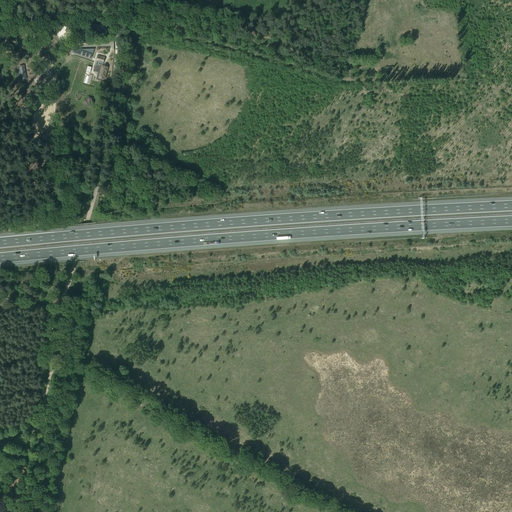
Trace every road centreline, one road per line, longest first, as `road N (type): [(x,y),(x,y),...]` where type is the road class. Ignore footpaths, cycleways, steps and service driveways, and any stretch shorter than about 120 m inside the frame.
road 1 (motorway): [(0,259),(511,221)]
road 2 (motorway): [(511,206),(0,242)]
road 3 (track): [(118,27),(205,40),(332,78),(376,78)]
road 4 (track): [(317,511),(95,385)]
road 5 (unknown): [(56,511),(91,325),(83,295)]
road 6 (track): [(43,427),(65,293)]
road 7 (track): [(120,9),(0,19)]
